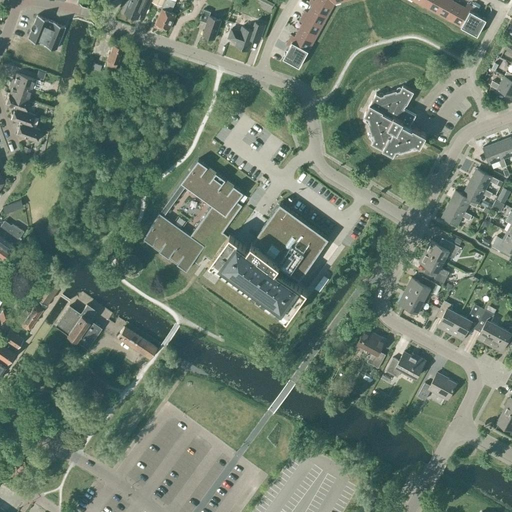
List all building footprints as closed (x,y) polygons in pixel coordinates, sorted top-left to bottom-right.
[(130,0),(125,12),(137,18),(141,9),(146,12),(150,0),(130,0)] [(153,0),(153,1),(164,6),(156,24),(169,29),(176,13),(171,11),(175,2),(170,0),(153,0)] [(334,3),(344,0),(413,0),(477,35),(486,19),(475,13),(477,10),(472,7),(466,4),(465,7),(451,0),(310,0),(309,4),(312,5),(308,12),(305,10),(299,21),(302,22),(295,36),(292,34),(286,45),(289,47),(283,58),(299,66),(334,3)] [(215,38),(221,19),(210,15),(211,11),(204,9),(200,20),(207,22),(203,34),(215,38)] [(49,19),(37,15),(28,38),(55,49),(65,26),(53,21),(52,22),(49,20),(49,19)] [(252,29),(242,26),(241,30),(231,27),(227,38),(237,41),(235,45),(249,50),(253,39),(259,42),(265,25),(255,21),(252,29)] [(115,69),(122,48),(112,45),(109,55),(108,54),(106,60),(106,66),(115,69)] [(11,82),(36,91),(37,89),(39,87),(41,82),(40,80),(36,79),(17,72),(14,78),(12,78),(11,82)] [(511,79),(504,76),(500,84),(492,80),(487,90),(496,94),(498,89),(511,96),(511,79)] [(35,93),(36,91),(11,82),(10,86),(12,87),(10,92),(29,99),(31,91),(35,93)] [(420,145),(426,134),(413,127),(413,128),(409,126),(412,121),(408,119),(409,117),(411,118),(414,114),(403,108),(406,103),(407,104),(414,91),(403,84),(400,90),(397,90),(396,89),(384,93),(384,94),(381,95),(376,92),(364,114),(369,117),(370,120),(369,120),(372,133),(374,133),(375,136),(372,141),(394,153),(396,148),(399,147),(400,148),(412,144),(412,143),(415,142),(420,145)] [(29,99),(10,92),(9,92),(5,104),(15,107),(25,111),(29,99)] [(35,114),(25,111),(15,107),(11,119),(20,122),(31,126),(35,114)] [(40,129),(31,126),(20,122),(16,134),(36,141),(40,129)] [(511,139),(511,136),(497,141),(503,158),(511,155),(511,154),(511,139)] [(503,158),(497,141),(483,146),(489,163),(499,160),(501,167),(506,166),(503,158)] [(243,191),(198,158),(180,183),(181,183),(159,212),(159,211),(141,236),(186,269),(193,260),(199,264),(205,255),(211,259),(209,262),(212,264),(212,263),(285,316),(287,318),(308,290),(296,281),(329,237),(280,201),(257,232),(258,233),(252,240),(248,246),(230,233),(229,235),(223,231),(242,205),(236,201),(243,191)] [(476,167),(469,180),(485,189),(489,180),(497,184),(499,180),(476,167)] [(471,198),(469,203),(476,207),(483,193),(490,197),(492,193),(485,189),(469,180),(462,193),(471,198)] [(510,191),(502,187),(496,199),(504,203),(510,191)] [(464,211),(469,203),(471,198),(462,193),(455,190),(448,202),(464,211)] [(472,215),(464,211),(448,202),(441,216),(457,224),(462,216),(469,219),(472,215)] [(5,235),(0,231),(0,246),(8,252),(19,236),(19,237),(23,230),(13,224),(11,224),(8,230),(5,235)] [(511,249),(511,233),(507,231),(503,239),(497,235),(492,245),(504,252),(507,246),(511,249)] [(430,240),(425,250),(443,260),(447,254),(454,257),(460,246),(445,239),(442,246),(430,240)] [(440,267),(443,260),(425,250),(419,261),(430,267),(427,274),(441,281),(447,270),(440,267)] [(60,281),(48,272),(47,274),(48,275),(34,295),(46,303),(60,281)] [(411,277),(405,289),(424,300),(429,291),(433,293),(437,284),(422,276),(419,281),(411,277)] [(420,307),(424,300),(405,289),(398,302),(422,314),(424,309),(420,307)] [(30,300),(24,309),(16,320),(29,329),(42,309),(30,300)] [(437,326),(449,332),(459,313),(451,309),(453,305),(444,300),(436,315),(441,318),(437,326)] [(468,317),(459,313),(449,332),(462,339),(473,318),(478,321),(485,309),(475,303),(468,317)] [(87,346),(100,327),(87,318),(94,309),(87,305),(81,314),(69,305),(56,324),(68,332),(67,333),(75,338),(87,346)] [(433,320),(436,315),(440,308),(434,305),(428,317),(433,320)] [(494,314),(485,309),(475,328),(480,331),(477,338),(489,344),(499,326),(490,321),(494,314)] [(2,310),(0,313),(0,329),(4,333),(14,319),(2,310)] [(124,326),(117,337),(150,358),(157,347),(124,326)] [(508,330),(499,326),(489,344),(501,351),(505,344),(510,347),(511,344),(511,326),(510,326),(508,330)] [(379,351),(386,339),(366,328),(357,343),(373,351),(367,361),(378,367),(385,354),(379,351)] [(15,348),(16,348),(23,337),(11,329),(3,340),(4,340),(15,348)] [(0,371),(5,365),(3,364),(5,361),(7,362),(15,351),(14,350),(15,348),(4,340),(3,342),(0,340),(0,371)] [(416,377),(425,360),(417,356),(416,358),(404,351),(399,360),(393,357),(386,370),(398,376),(402,369),(416,377)] [(448,399),(456,384),(444,377),(444,376),(437,372),(430,385),(425,382),(418,395),(425,399),(431,389),(448,399)] [(179,405),(206,426),(221,407),(212,400),(204,411),(188,398),(196,388),(191,384),(185,391),(182,389),(179,393),(174,389),(168,397),(173,401),(171,405),(176,409),(179,405)] [(209,394),(224,405),(228,398),(214,387),(209,394)] [(197,392),(194,397),(206,406),(209,401),(197,392)] [(511,400),(508,398),(497,420),(511,427),(511,400)] [(228,443),(241,420),(234,417),(240,405),(230,400),(227,407),(222,405),(218,413),(221,415),(212,432),(222,437),(221,439),(228,443)] [(237,414),(244,420),(237,428),(245,435),(258,418),(243,406),(237,414)] [(41,487),(48,491),(61,468),(54,464),(41,487)] [(130,464),(126,467),(132,474),(136,470),(130,464)] [(74,508),(80,511),(81,511),(100,483),(92,479),(74,508)] [(242,511),(246,507),(239,501),(228,511),(242,511)]
